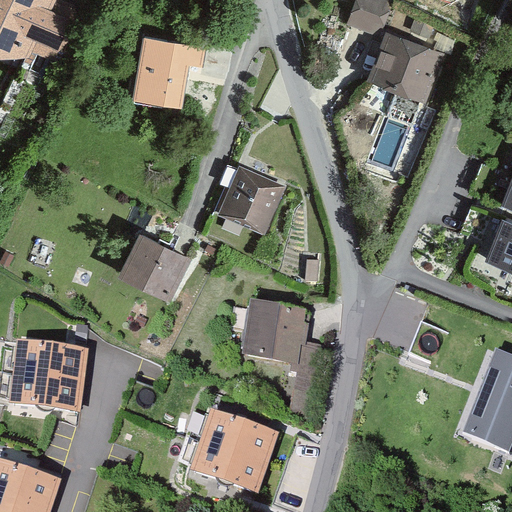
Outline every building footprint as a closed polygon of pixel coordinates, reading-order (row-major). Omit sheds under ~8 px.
[(56,0),(0,0),(0,40),(51,63),(75,12),(55,3),(56,0)] [(387,0),(355,0),(347,25),(376,35),(387,0)] [(435,32),(419,26),(410,47),(391,39),(371,86),(423,108),(445,55),(428,48),(435,32)] [(201,51),(148,44),(141,102),(183,108),(188,67),(199,68),(201,51)] [(511,156),(494,209),(511,215),(511,156)] [(282,192),(243,174),(225,213),(264,231),(282,192)] [(511,223),(493,216),(469,274),(511,292),(511,223)] [(180,259),(144,242),(126,279),(162,296),(180,259)] [(306,321),(255,314),(248,361),(300,369),(306,321)] [(450,335),(421,324),(409,355),(438,367),(450,335)] [(82,356),(4,349),(0,399),(0,401),(78,409),(82,356)] [(511,451),(511,360),(495,355),(465,440),(510,456),(511,451)] [(275,443),(201,420),(185,470),(259,493),(275,443)] [(0,469),(0,511),(48,511),(56,486),(0,469)]
